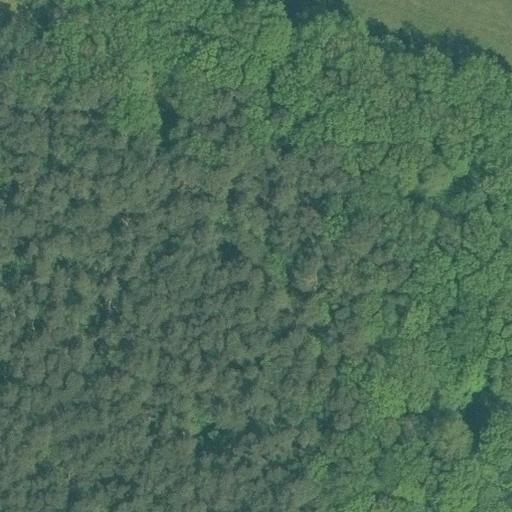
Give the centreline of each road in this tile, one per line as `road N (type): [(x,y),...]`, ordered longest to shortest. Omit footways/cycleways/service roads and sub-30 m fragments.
road 1 (track): [(47,4),(356,420),(369,457),(367,511)]
road 2 (track): [(511,144),(296,71),(47,4)]
